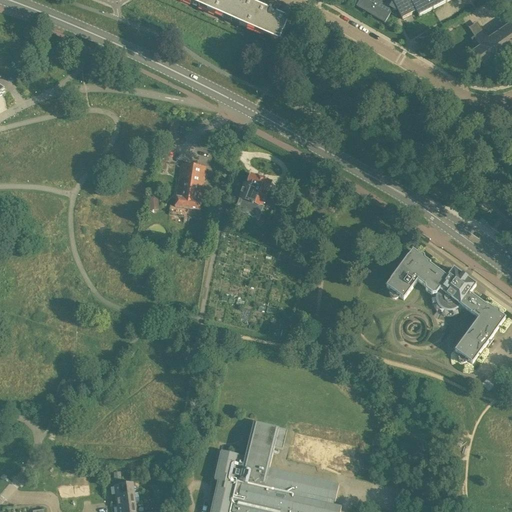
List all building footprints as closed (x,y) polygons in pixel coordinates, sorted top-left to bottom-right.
[(183,0),(183,1),(215,15),(221,0),(183,0)] [(245,2),(245,0),(243,0),(243,1),(240,0),(221,0),(215,15),(247,29),(257,7),(245,2)] [(360,0),(356,7),(385,24),(391,13),(396,17),(399,15),(402,20),(416,13),(418,17),(451,0),(360,0)] [(272,11),(270,10),(269,12),(257,7),(247,29),(279,43),(278,43),(280,44),(282,39),(284,36),(283,36),(290,21),(289,21),(288,21),(277,16),(278,14),(276,13),(275,15),(271,13),(272,11)] [(469,28),(471,31),(473,36),(470,38),(477,48),(473,50),(485,68),(511,49),(511,23),(489,40),(477,23),(469,28)] [(165,170),(167,161),(158,160),(157,170),(165,170)] [(181,164),(180,173),(176,197),(177,197),(175,207),(201,211),(202,201),(201,201),(206,168),(181,164)] [(240,201),(235,212),(258,221),(264,208),(262,207),(267,194),(271,183),(252,176),(247,187),(244,186),(239,200),(240,201)] [(157,208),(157,196),(147,197),(148,209),(157,208)] [(399,298),(404,301),(418,282),(425,287),(425,291),(432,295),(431,298),(431,300),(431,302),(432,304),(432,306),(433,308),(435,310),(436,312),(438,314),(439,315),(441,316),(443,317),(445,317),(448,318),(450,318),(452,317),(454,317),(456,316),(458,315),(460,314),(461,312),(464,309),(479,320),(455,352),(460,356),(459,357),(458,359),(459,361),(460,362),(461,363),(462,364),(464,364),(465,364),(466,363),(468,361),(472,364),(484,348),(494,336),(493,336),(505,320),(500,316),(499,313),(497,311),(494,311),(488,307),(487,308),(469,295),(474,288),(475,288),(476,286),(475,285),(475,286),(467,280),(463,276),(455,271),(454,270),(453,271),(447,279),(430,266),(430,265),(424,261),(424,258),(421,256),(419,257),(413,252),(408,258),(390,282),(391,283),(386,288),(391,292),(390,293),(390,294),(390,295),(390,297),(390,298),(391,299),(392,300),(394,300),(395,300),(397,300),(397,299),(398,299),(399,298)] [(244,456),(218,451),(213,480),(215,480),(209,511),(338,511),(340,506),(334,505),(338,482),(268,470),(272,446),(282,448),(285,428),(250,422),(244,456)] [(356,445),(295,432),(290,457),(351,469),(356,445)] [(116,496),(135,494),(133,484),(114,486),(116,496)] [(138,494),(135,494),(116,496),(117,506),(136,504),(139,504),(138,494)]
